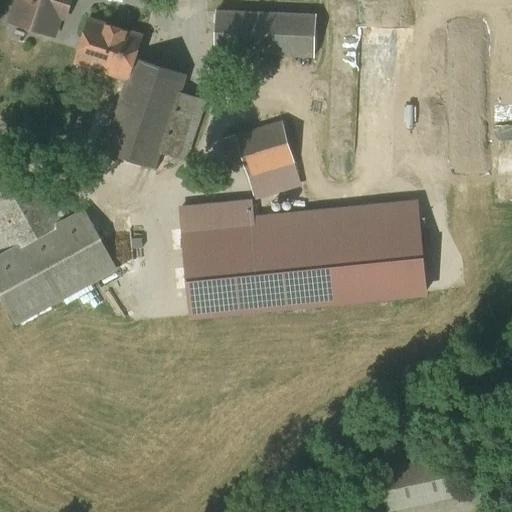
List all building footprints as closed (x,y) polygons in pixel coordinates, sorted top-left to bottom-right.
[(18,0),(11,21),(54,35),(55,33),(54,33),(60,16),(63,17),(64,18),(70,0),(18,0)] [(316,16),(216,12),(214,52),(315,56),(316,16)] [(117,27),(89,18),(74,63),(127,80),(129,81),(136,58),(144,36),(117,27)] [(187,75),(136,58),(129,81),(127,80),(103,153),(157,170),(157,168),(156,167),(161,152),(181,93),(187,75)] [(205,101),(181,93),(161,152),(185,160),(205,101)] [(282,121),(235,135),(248,177),(295,163),(282,121)] [(0,198),(9,194),(0,176),(0,198)] [(9,194),(0,198),(0,250),(3,255),(61,223),(36,179),(9,194)] [(271,202),(272,212),(293,210),(292,200),(271,202)] [(250,202),(181,208),(191,315),(426,292),(417,206),(253,222),(250,202)] [(3,255),(0,256),(0,290),(17,323),(68,295),(105,275),(116,269),(84,211),(61,223),(3,255)] [(383,511),(400,511),(453,500),(445,461),(404,470),(400,454),(372,460),(383,511)]
